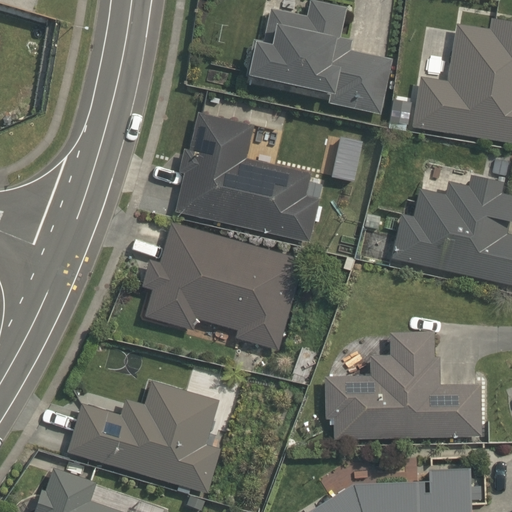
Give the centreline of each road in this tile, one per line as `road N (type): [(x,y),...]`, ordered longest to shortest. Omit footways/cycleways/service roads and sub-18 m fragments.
road 1 (tertiary): [(130,0),(124,51),(61,257)]
road 2 (tertiary): [(61,257),(0,382)]
